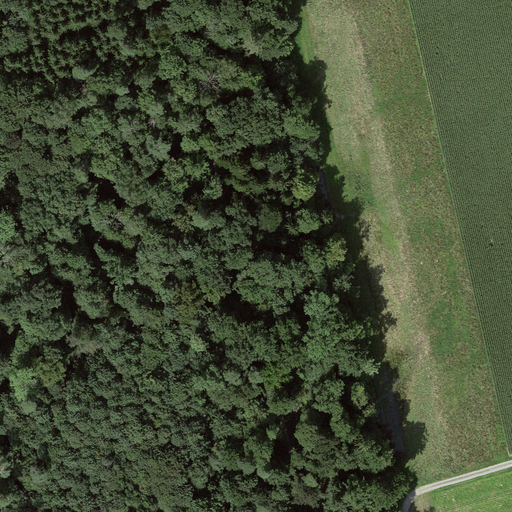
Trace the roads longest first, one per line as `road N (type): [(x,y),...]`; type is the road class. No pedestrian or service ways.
road 1 (track): [(169,0),(303,511)]
road 2 (track): [(0,398),(241,284)]
road 3 (track): [(511,465),(416,495),(404,511)]
